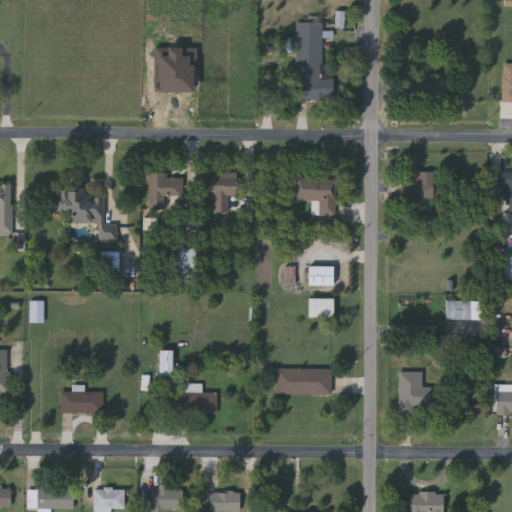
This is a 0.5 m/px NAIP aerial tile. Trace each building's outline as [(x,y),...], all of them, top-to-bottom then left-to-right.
[(322,63),(328,63),(328,77),(333,77),(333,98),(296,98),(296,21),(322,21),(322,63)] [(511,102),(502,102),(502,63),(511,63),(511,102)] [(403,99),(403,81),(444,81),(444,99),(403,99)] [(401,197),(401,178),(417,178),(417,171),(433,171),(433,197),(401,197)] [(499,171),(511,171),(511,211),(508,211),(508,187),(499,187),(499,171)] [(183,194),(163,194),(163,208),(149,208),(149,173),(166,172),(166,176),(182,176),(183,194)] [(227,195),(227,211),(213,211),(213,194),(206,194),(206,172),(236,172),(236,195),(227,195)] [(335,177),(335,215),(319,215),(319,200),(297,200),(297,177),(335,177)] [(0,183),(12,184),(11,233),(0,232),(0,183)] [(104,196),(103,224),(116,224),(116,240),(98,239),(98,223),(70,223),(70,211),(56,211),(56,187),(91,188),(91,196),(104,196)] [(178,273),(185,273),(185,284),(197,284),(197,249),(179,248),(178,273)] [(120,252),(102,252),(102,273),(120,274),(120,252)] [(511,279),(501,279),(501,254),(511,254),(511,279)] [(308,284),(308,265),(333,265),(333,284),(308,284)] [(332,316),(308,316),(308,297),(332,297),(332,316)] [(445,319),(445,300),(470,300),(470,319),(445,319)] [(46,301),(31,301),(31,323),(45,323),(46,301)] [(0,348),(9,349),(7,395),(0,394),(0,348)] [(171,374),(159,374),(159,350),(171,350),(171,374)] [(331,393),(275,393),(275,368),(331,368),(331,393)] [(398,413),(398,371),(423,371),(423,413),(398,413)] [(217,413),(173,413),(173,391),(186,391),(186,384),(201,384),(201,392),(217,392),(217,413)] [(511,385),(496,385),(496,413),(511,413),(511,385)] [(60,412),(60,391),(103,391),(103,412),(60,412)] [(0,505),(0,484),(11,484),(11,505),(0,505)] [(27,488),(72,488),(72,507),(27,507),(27,488)] [(93,488),(124,488),(124,511),(93,511),(93,488)] [(198,489),(198,507),(151,507),(151,489),(198,489)] [(239,491),(239,509),(209,509),(209,491),(239,491)] [(444,511),(407,511),(408,491),(444,491),(444,511)]
